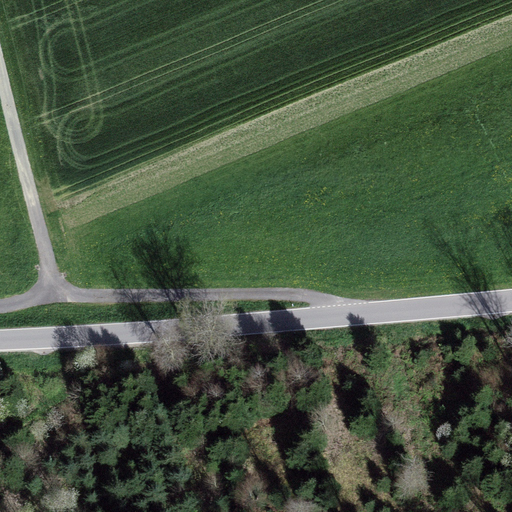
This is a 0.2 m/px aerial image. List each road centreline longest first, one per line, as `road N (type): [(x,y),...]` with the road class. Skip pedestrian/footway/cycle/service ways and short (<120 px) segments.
road 1 (tertiary): [(511,300),(0,339)]
road 2 (track): [(56,295),(275,293),(310,297),(342,316)]
road 3 (track): [(56,295),(0,76)]
